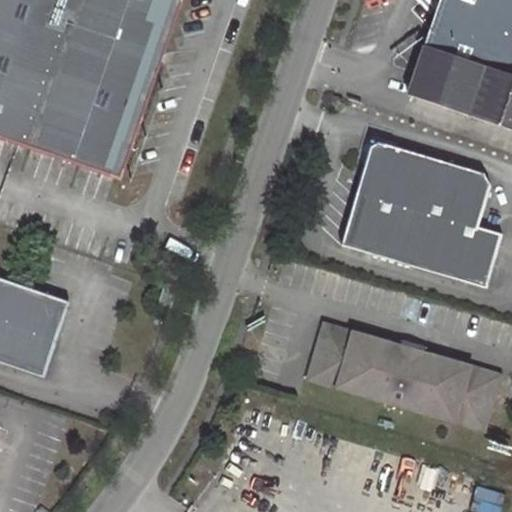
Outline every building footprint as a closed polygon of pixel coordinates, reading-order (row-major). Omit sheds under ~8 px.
[(0,0),(0,139),(124,181),(184,0),(0,0)] [(511,0),(441,0),(414,83),(410,95),(503,126),(511,129),(511,0)] [(338,251),(486,294),(502,239),(477,231),(490,189),(482,177),(382,147),(367,156),(338,251)] [(0,362),(47,379),(60,341),(54,338),(60,318),(61,316),(60,310),(58,305),(55,301),(51,298),(0,280),(0,362)] [(172,309),(179,289),(168,286),(162,306),(172,309)] [(60,341),(72,305),(51,298),(55,301),(58,305),(60,310),(61,316),(60,318),(54,338),(60,341)] [(308,380),(486,432),(503,375),(325,323),(308,380)]
